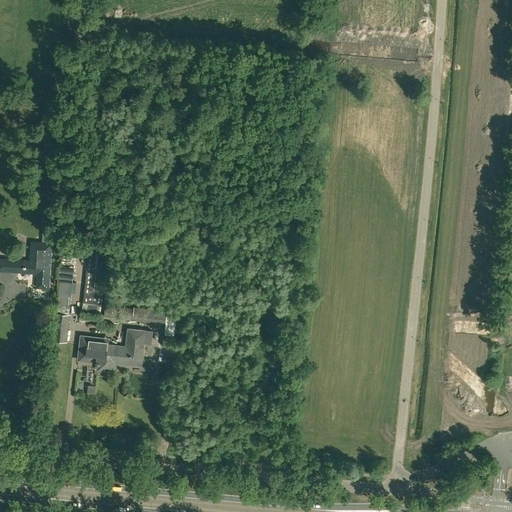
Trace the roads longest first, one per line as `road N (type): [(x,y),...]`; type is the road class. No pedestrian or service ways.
road 1 (unclassified): [(0,19),(438,55)]
road 2 (secondary): [(430,511),(0,477)]
road 3 (unclassified): [(395,490),(0,455)]
road 4 (unclassified): [(434,343),(415,295),(438,55)]
road 5 (secondary): [(0,497),(153,511)]
road 6 (unclassified): [(510,448),(496,407),(434,343)]
road 7 (unclassified): [(510,448),(482,448),(395,490)]
